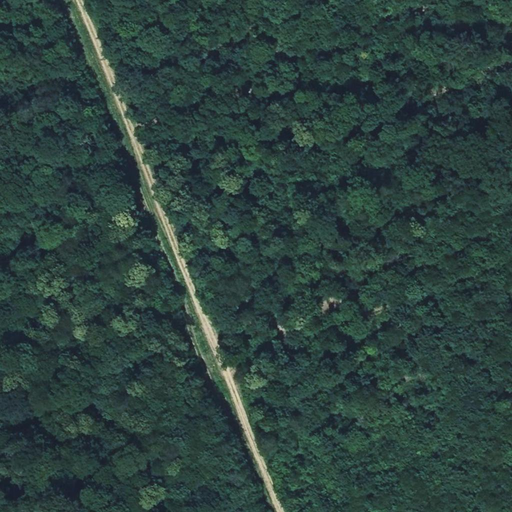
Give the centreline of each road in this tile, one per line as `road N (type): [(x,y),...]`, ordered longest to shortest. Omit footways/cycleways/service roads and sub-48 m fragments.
road 1 (track): [(76,0),(283,511)]
road 2 (track): [(511,265),(227,373)]
